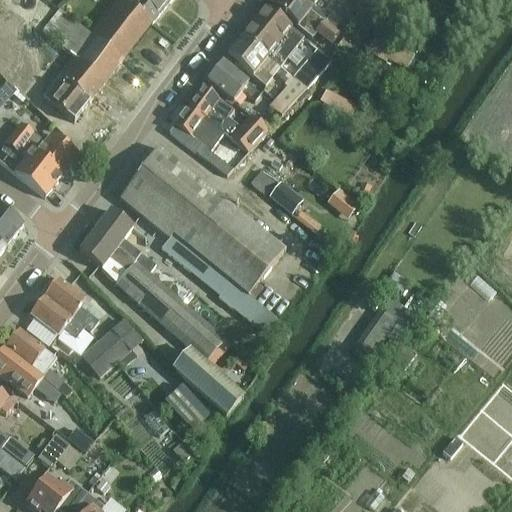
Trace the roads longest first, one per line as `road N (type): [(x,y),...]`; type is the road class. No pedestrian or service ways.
road 1 (residential): [(59,231),(228,10)]
road 2 (unknown): [(270,511),(351,408)]
